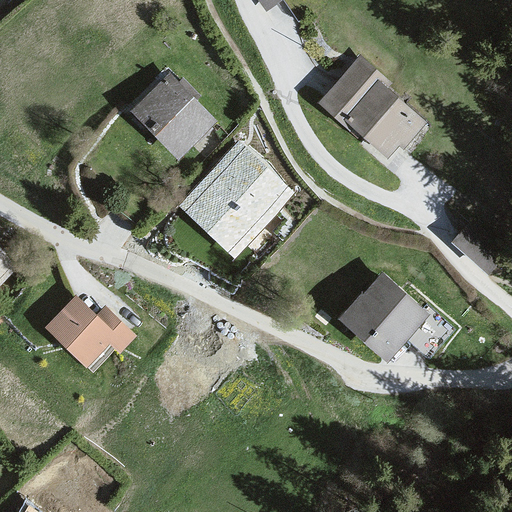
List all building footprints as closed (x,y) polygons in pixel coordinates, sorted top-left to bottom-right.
[(285,1),(284,0),(257,0),(267,14),(285,1)] [(360,57),(322,101),(352,121),(393,157),(430,124),(390,82),(360,57)] [(170,73),(133,110),(184,162),(225,125),(170,73)] [(236,252),(296,187),(239,134),(178,199),(236,252)] [(0,252),(0,293),(22,271),(0,252)] [(386,273),(346,313),(397,368),(435,315),(386,273)] [(82,294),(54,328),(94,370),(115,346),(126,355),(140,339),(108,308),(102,313),(82,294)]
